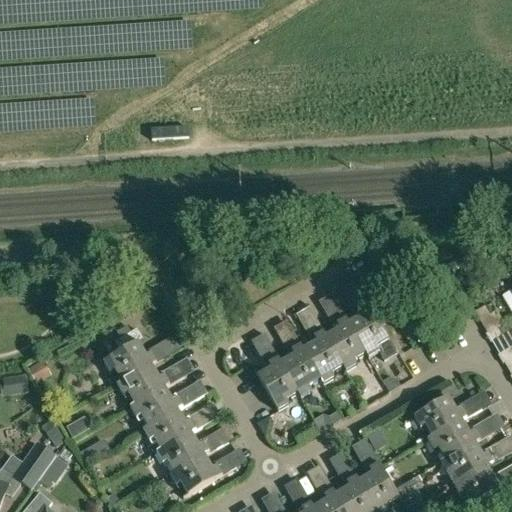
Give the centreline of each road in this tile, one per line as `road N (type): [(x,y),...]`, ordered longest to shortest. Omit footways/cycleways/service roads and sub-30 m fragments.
road 1 (unclassified): [(104,159),(511,132)]
road 2 (residential): [(511,406),(481,361),(469,358),(270,472)]
road 3 (residential): [(202,352),(346,271)]
road 4 (residential): [(270,472),(202,352)]
